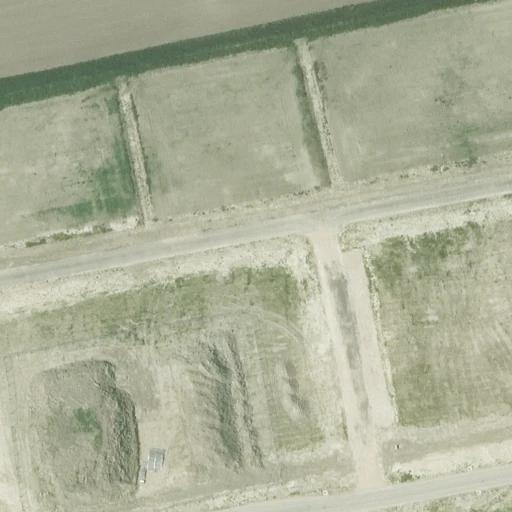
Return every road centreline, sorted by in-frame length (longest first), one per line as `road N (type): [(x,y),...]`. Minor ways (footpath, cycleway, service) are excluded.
road 1 (residential): [(511,176),(0,275)]
road 2 (residential): [(511,469),(279,511)]
